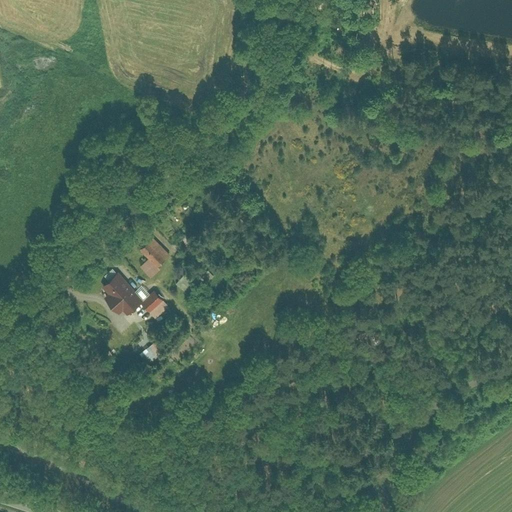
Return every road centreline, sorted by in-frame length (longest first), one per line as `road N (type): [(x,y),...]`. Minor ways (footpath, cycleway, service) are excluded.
road 1 (track): [(0,331),(252,105),(319,0)]
road 2 (track): [(377,511),(417,431),(450,396),(511,373)]
